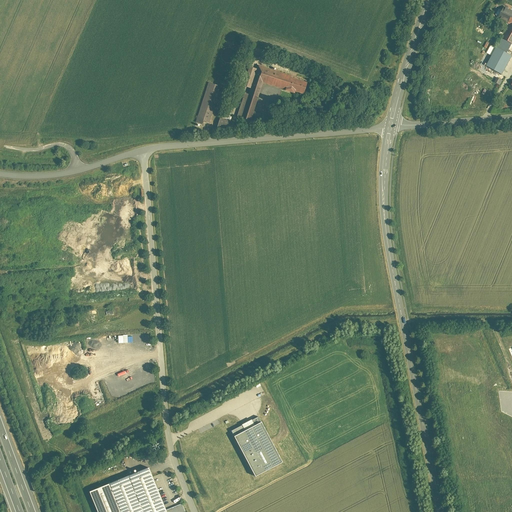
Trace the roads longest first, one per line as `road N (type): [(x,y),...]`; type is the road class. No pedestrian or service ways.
road 1 (secondary): [(439,511),(385,228),(391,127)]
road 2 (residential): [(194,511),(170,452),(142,151)]
road 3 (residential): [(391,127),(142,151)]
road 4 (residential): [(142,151),(67,174),(0,175)]
road 5 (secondary): [(391,127),(430,0)]
road 6 (tertiary): [(391,127),(511,118)]
